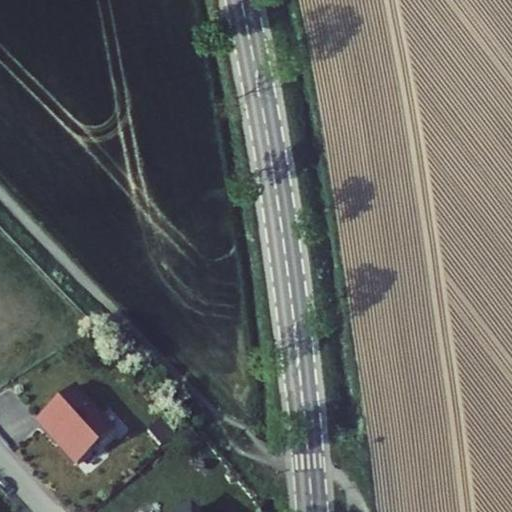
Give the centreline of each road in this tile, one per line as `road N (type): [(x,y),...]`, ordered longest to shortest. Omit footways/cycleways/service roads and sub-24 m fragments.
road 1 (primary): [(243,0),(286,251),(313,511)]
road 2 (track): [(0,193),(260,454),(337,473),(358,511)]
